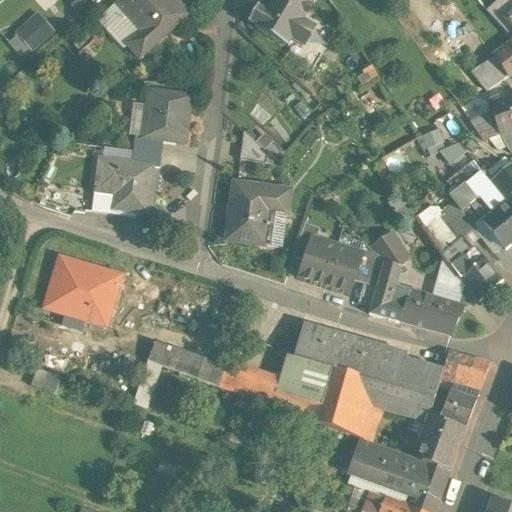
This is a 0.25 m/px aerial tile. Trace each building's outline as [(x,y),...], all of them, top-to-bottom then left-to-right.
[(126,0),(119,7),(143,34),(129,47),(141,60),(170,34),(165,28),(184,11),(173,0),(126,0)] [(271,0),(264,12),(258,9),(259,8),(257,7),(247,24),(249,24),(250,24),(256,27),(255,28),(254,27),(254,29),(288,48),(289,47),(288,46),(291,41),(302,47),(314,27),(303,21),(312,4),(313,5),(314,3),(308,0),(271,0)] [(511,0),(504,0),(497,7),(502,12),(500,13),(508,22),(511,17),(511,0)] [(26,61),(56,30),(37,12),(7,42),(26,61)] [(511,17),(508,22),(507,23),(511,27),(511,44),(493,58),(507,78),(511,74),(511,17)] [(444,51),(433,59),(440,69),(451,61),(444,51)] [(493,58),(473,73),(487,92),(507,78),(493,58)] [(190,98),(148,93),(143,137),(143,140),(161,142),(161,140),(163,141),(184,143),(190,98)] [(511,100),(503,104),(501,99),(488,103),(493,114),(502,135),(511,131),(511,100)] [(493,114),(470,125),(483,142),(502,135),(493,114)] [(427,157),(447,148),(438,129),(418,139),(427,157)] [(269,156),(246,134),(241,163),(268,166),(269,156)] [(143,137),(135,136),(133,151),(161,155),(163,141),(161,140),(161,142),(143,140),(143,137)] [(468,179),(480,166),(453,142),(429,168),(446,184),(459,170),(468,179)] [(161,155),(133,151),(131,165),(152,168),(152,169),(159,170),(161,155)] [(131,165),(99,161),(96,186),(116,189),(114,210),(135,213),(145,214),(151,169),(152,169),(152,168),(131,165)] [(511,169),(494,185),(507,201),(511,196),(511,169)] [(506,204),(481,173),(456,192),(480,226),(483,223),(506,204)] [(116,189),(96,186),(95,192),(96,192),(93,213),(134,218),(135,213),(114,210),(116,189)] [(291,193),(236,186),(227,242),(266,247),(271,215),(288,217),(291,193)] [(511,245),(511,211),(506,204),(483,223),(506,251),(511,245)] [(429,211),(417,219),(441,254),(443,253),(463,239),(473,231),(452,205),(439,215),(436,211),(429,211)] [(319,230),(304,225),(293,259),(304,263),(311,241),(314,242),(319,230)] [(392,233),(367,249),(383,265),(400,269),(410,259),(392,233)] [(473,252),(463,239),(443,253),(461,278),(485,261),(476,250),(473,252)] [(314,242),(311,241),(304,263),(298,279),(323,288),(336,249),(314,242)] [(383,265),(367,249),(361,243),(357,256),(360,257),(352,282),(376,290),(377,286),(383,265)] [(357,256),(336,249),(323,288),(348,296),(352,282),(360,257),(357,256)] [(59,259),(44,310),(107,329),(122,278),(59,259)] [(485,261),(461,278),(479,303),(502,282),(485,261)] [(400,269),(383,265),(377,286),(394,290),(395,284),(400,269)] [(451,270),(442,278),(461,291),(465,287),(451,270)] [(394,290),(377,286),(376,290),(375,295),(371,294),(369,303),(372,304),(369,316),(399,325),(404,309),(390,305),(394,290)] [(400,291),(394,290),(390,305),(404,309),(399,325),(414,329),(423,298),(400,291)] [(463,309),(423,298),(414,329),(449,338),(463,309)] [(405,356),(303,327),(291,360),(321,369),(321,367),(390,389),(395,390),(404,361),(405,356)] [(205,362),(156,345),(136,403),(150,408),(163,370),(198,382),(205,362)] [(474,361),(448,353),(442,372),(439,379),(452,383),(457,371),(469,374),(474,361)] [(321,369),(291,360),(285,391),(225,369),(218,389),(310,423),(321,369)] [(442,372),(404,361),(395,390),(431,403),(439,379),(442,372)] [(489,366),(474,361),(469,374),(457,371),(452,383),(479,391),(489,366)] [(390,389),(321,367),(321,369),(310,423),(362,442),(370,445),(382,409),(383,408),(390,389)] [(395,390),(390,389),(383,408),(382,409),(425,422),(428,413),(431,403),(395,390)] [(474,403),(449,395),(441,417),(440,421),(465,430),(474,403)] [(465,430),(440,421),(441,417),(428,413),(425,422),(416,447),(429,452),(424,464),(449,473),(465,430)] [(370,445),(362,442),(346,485),(369,493),(369,495),(383,500),(405,509),(410,495),(422,464),(370,445)] [(424,464),(422,464),(410,495),(406,509),(413,511),(433,511),(449,473),(424,464)] [(298,475),(291,491),(303,496),(310,480),(298,475)] [(369,495),(354,489),(345,511),(378,511),(383,500),(369,495)] [(405,509),(383,500),(378,511),(413,511),(406,509),(405,509)] [(511,511),(511,508),(492,501),(487,511),(511,511)]
